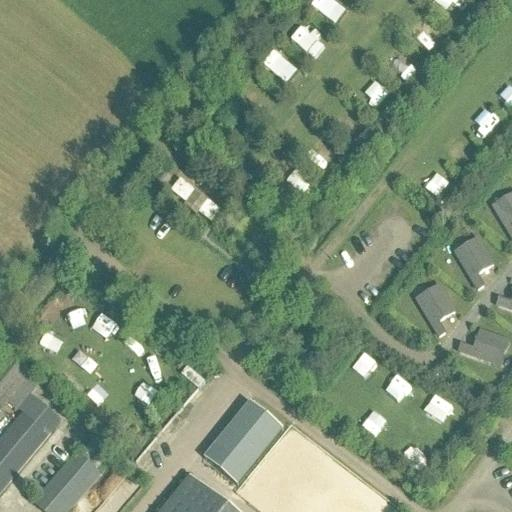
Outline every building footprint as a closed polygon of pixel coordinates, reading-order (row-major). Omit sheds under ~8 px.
[(323,0),(315,0),(308,9),(330,27),(341,14),(323,0)] [(439,13),(447,23),(463,10),(454,0),(439,13)] [(413,27),(399,43),(417,59),(431,43),(413,27)] [(303,63),(314,50),(292,31),(281,43),(303,63)] [(389,59),(375,75),(387,86),(401,70),(389,59)] [(349,97),(371,117),(383,104),(360,84),(349,97)] [(243,91),(234,104),(251,117),(261,105),(243,91)] [(334,115),(323,128),(338,140),(349,127),(334,115)] [(302,165),(321,177),(331,161),(312,150),(302,165)] [(222,212),(182,181),(172,193),(213,224),(222,212)] [(279,190),(271,200),(290,216),(298,207),(279,190)] [(511,198),(491,212),(511,245),(511,198)] [(495,270),(477,242),(453,257),(477,296),(484,291),(477,280),(495,270)] [(456,317),(439,289),(414,304),(438,342),(445,338),(439,327),(456,317)] [(511,301),(510,306),(498,302),(495,311),(511,316),(511,301)] [(510,344),(479,334),(473,353),(460,349),(457,357),(500,372),(510,344)] [(3,358),(0,361),(0,415),(7,408),(30,379),(3,358)] [(0,497),(51,437),(61,425),(33,402),(23,414),(0,441),(0,497)] [(250,407),(204,463),(237,490),(283,435),(250,407)] [(75,458),(43,494),(57,506),(52,511),(74,511),(102,480),(101,479),(75,458)] [(163,511),(227,511),(188,481),(163,511)] [(123,482),(105,502),(114,510),(132,491),(123,482)]
